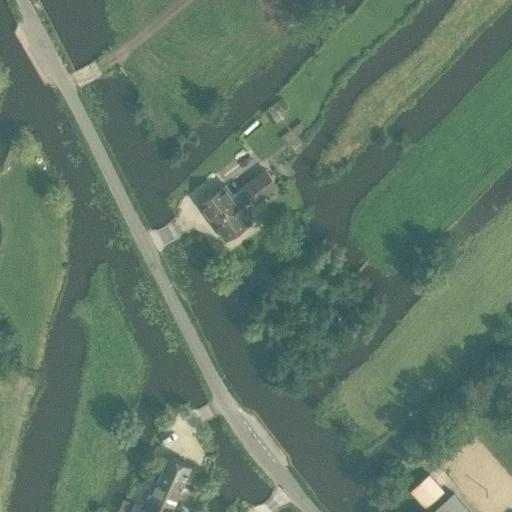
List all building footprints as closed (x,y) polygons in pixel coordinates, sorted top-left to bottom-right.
[(268,195),(278,188),(266,171),(256,178),(268,195)] [(225,239),(251,221),(244,211),(268,195),(256,178),(244,186),(250,194),(213,222),(225,239)] [(232,194),(226,184),(199,203),(213,222),(250,194),(244,186),(232,194)] [(172,508),(191,464),(169,454),(146,507),(134,502),(130,511),(156,511),(160,504),(172,508)] [(410,490),(425,506),(444,490),(429,473),(410,490)] [(471,511),(453,492),(431,511),(430,511),(429,511),(471,511)]
